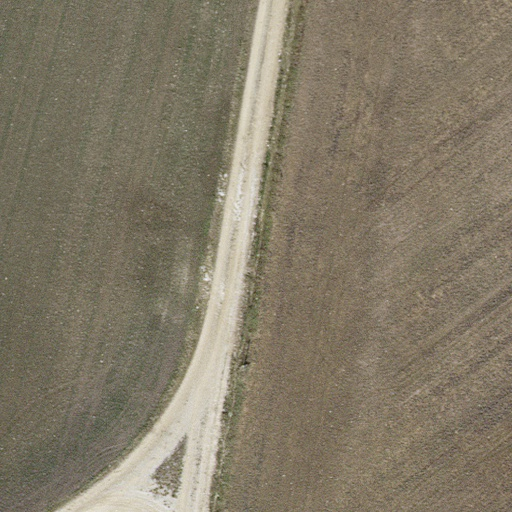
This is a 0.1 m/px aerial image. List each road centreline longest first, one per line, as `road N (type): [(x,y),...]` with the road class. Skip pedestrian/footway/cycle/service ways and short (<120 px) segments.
road 1 (track): [(292,0),(264,219),(222,375),(64,511)]
road 2 (track): [(174,511),(222,375)]
